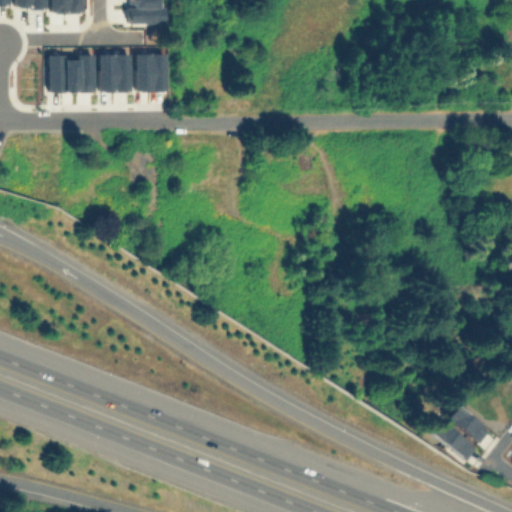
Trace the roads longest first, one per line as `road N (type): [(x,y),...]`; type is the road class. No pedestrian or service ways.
road 1 (motorway): [(504,511),(289,409),(0,235)]
road 2 (residential): [(0,121),(511,116)]
road 3 (motorway): [(394,511),(0,357)]
road 4 (motorway): [(0,388),(314,511)]
road 5 (motorway): [(0,479),(132,511)]
